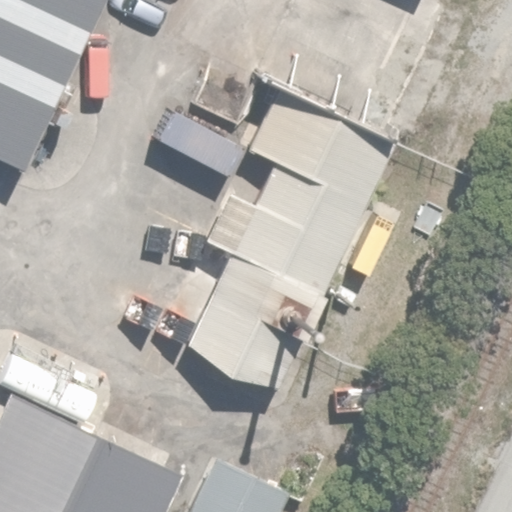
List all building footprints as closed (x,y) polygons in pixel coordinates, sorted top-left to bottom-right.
[(0,0),(0,130),(9,134),(73,0),(0,0)] [(394,104),(444,0),(288,0),(268,44),(394,104)] [(270,360),(394,104),(320,69),(196,325),(270,360)] [(150,511),(179,448),(8,373),(0,390),(0,511),(150,511)] [(290,511),(299,493),(216,454),(188,511),(290,511)]
